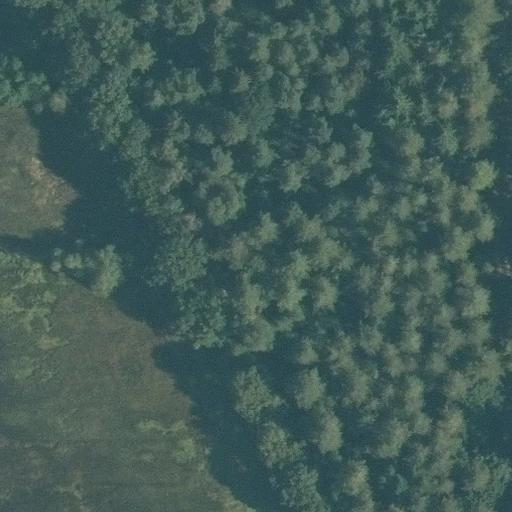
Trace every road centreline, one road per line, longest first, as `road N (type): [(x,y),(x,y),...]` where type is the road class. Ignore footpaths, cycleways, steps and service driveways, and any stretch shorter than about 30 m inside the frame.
road 1 (track): [(500,511),(487,166)]
road 2 (track): [(487,166),(482,0)]
